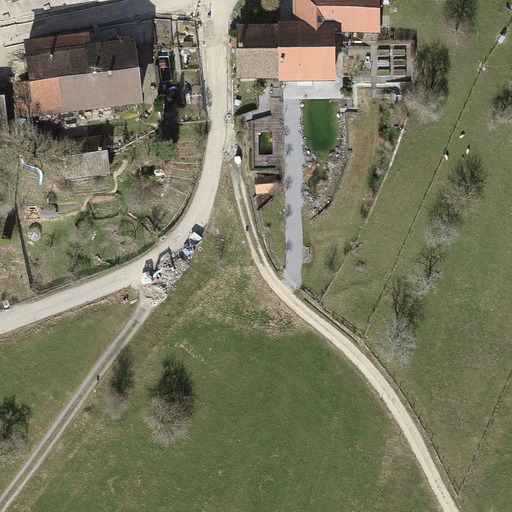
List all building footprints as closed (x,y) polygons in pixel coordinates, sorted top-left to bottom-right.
[(275,27),(235,28),(236,81),(277,81),(277,85),(281,85),(334,84),(333,35),(380,34),(379,0),(292,0),(293,22),(275,23),(275,27)] [(143,104),(135,41),(131,42),(130,36),(118,38),(119,43),(91,46),(90,34),(25,43),(30,83),(19,84),(23,119),(143,104)] [(5,97),(0,98),(0,140),(10,140),(9,128),(5,97)] [(68,181),(111,176),(107,137),(63,143),(68,181)] [(277,176),(256,178),(257,194),(279,191),(277,176)]
